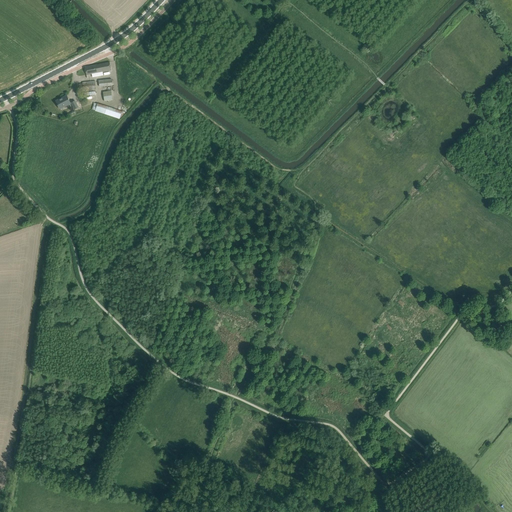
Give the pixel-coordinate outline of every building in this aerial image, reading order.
[(112,70),(110,62),(85,67),(87,75),(112,70)] [(79,89),(83,89),(83,90),(96,89),(95,81),(83,82),(83,83),(79,84),(79,89)] [(111,91),(103,92),(105,101),(113,100),(111,91)] [(71,103),(67,96),(61,100),(60,99),(56,101),(60,109),(71,103)] [(86,101),(84,96),(79,98),(83,106),(75,109),(77,114),(89,109),(86,101)] [(121,110),(97,103),(95,111),(119,118),(121,110)]
